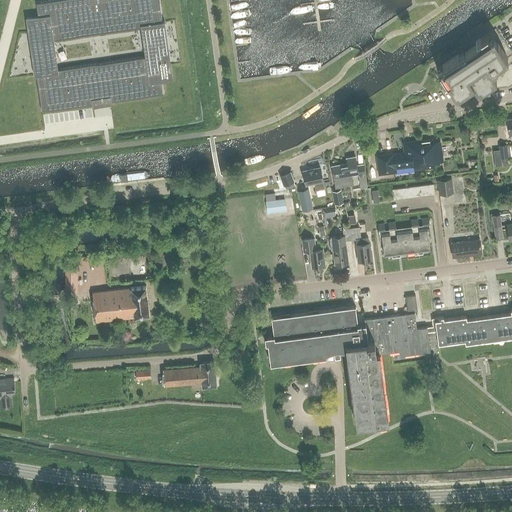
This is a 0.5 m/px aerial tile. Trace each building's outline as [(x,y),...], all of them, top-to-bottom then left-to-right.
[(90,0),(88,0),(44,0),(36,1),(38,14),(24,16),(27,31),(27,33),(33,75),(35,75),(35,76),(40,110),(92,103),(91,99),(110,96),(110,100),(162,93),(161,80),(173,79),(171,64),(171,63),(165,21),(165,20),(165,19),(162,20),(158,0),(90,0)] [(497,45),(493,38),(489,33),(476,42),(477,44),(465,52),(464,51),(438,68),(437,67),(436,67),(447,84),(447,83),(448,83),(456,95),(474,84),(476,86),(478,85),(481,89),(477,92),(478,92),(479,91),(496,80),(496,79),(492,74),(494,72),(497,74),(502,65),(501,63),(508,58),(504,53),(498,43),(497,44),(498,44),(497,45)] [(511,52),(510,49),(504,53),(508,58),(501,63),(502,65),(497,74),(494,72),(492,74),(496,79),(496,80),(479,91),(479,92),(509,88),(511,85),(511,64),(511,52)] [(377,156),(380,174),(396,172),(395,166),(415,163),(415,169),(434,167),(433,162),(443,161),(440,143),(432,144),(432,139),(404,143),(405,155),(394,157),(393,154),(377,156)] [(495,167),(508,166),(507,158),(508,158),(506,145),(498,146),(499,150),(493,151),(495,167)] [(360,189),(368,188),(364,165),(356,167),(355,157),(347,159),(348,164),(332,167),(335,188),(352,185),(351,175),(358,174),(360,189)] [(324,188),(322,182),(323,181),(320,168),(303,172),(306,185),(314,183),(316,190),(324,188)] [(283,185),(294,182),(290,173),(280,176),(283,185)] [(437,180),(438,187),(439,196),(454,194),(452,178),(437,180)] [(312,206),(309,190),(300,192),(303,208),(312,206)] [(340,190),(332,192),(334,205),(342,203),(340,190)] [(275,194),(265,195),(268,212),(285,209),(284,199),(276,201),(275,194)] [(333,208),(321,210),(321,213),(322,220),(328,219),(331,216),(334,216),(333,208)] [(500,215),(493,216),(494,227),(501,226),(500,215)] [(384,255),(430,249),(428,239),(431,239),(428,219),(422,219),(422,226),(419,226),(418,220),(411,221),(411,227),(396,229),(395,223),(388,224),(389,230),(385,231),(384,224),(377,225),(379,242),(382,242),(384,255)] [(348,229),(350,241),(356,240),(356,245),(358,262),(371,261),(369,243),(368,238),(361,239),(359,228),(348,229)] [(345,241),(344,242),(344,236),(329,238),(331,248),(333,248),(335,265),(348,264),(345,241)] [(304,252),(310,252),(312,268),(325,266),(323,250),(315,250),(314,239),(302,241),(304,252)] [(453,259),(481,255),(479,239),(451,242),(453,259)] [(78,294),(78,260),(65,260),(65,294),(67,294),(67,303),(65,303),(65,308),(78,308),(78,303),(75,303),(75,294),(78,294)] [(92,293),(96,322),(149,316),(146,286),(92,293)] [(511,309),(511,310),(511,313),(502,314),(491,316),(479,317),(467,319),(466,316),(465,316),(455,318),(446,319),(444,319),(443,317),(434,318),(432,318),(433,326),(417,328),(415,313),(418,312),(417,304),(415,295),(407,296),(405,297),(407,306),(408,313),(407,313),(404,314),(365,320),(365,324),(358,325),(356,306),(272,318),(274,335),(267,336),(271,364),(348,353),(357,425),(375,422),(375,424),(389,422),(388,418),(380,353),(391,352),(399,351),(405,355),(425,352),(429,346),(427,332),(437,331),(438,344),(465,341),(465,344),(511,337),(511,309)] [(214,362),(200,363),(200,367),(163,370),(164,386),(201,383),(202,388),(216,387),(214,362)] [(154,369),(140,369),(140,377),(154,378),(154,369)] [(0,408),(12,407),(10,397),(11,397),(11,393),(14,392),(13,381),(9,382),(9,378),(0,378),(0,408)]
